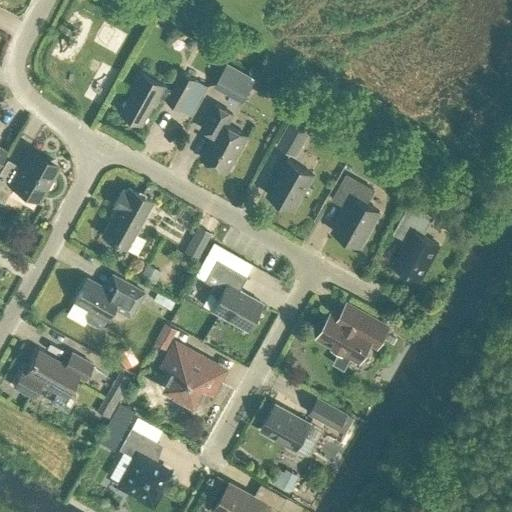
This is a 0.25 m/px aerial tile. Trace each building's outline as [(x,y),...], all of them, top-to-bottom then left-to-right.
[(213,85),(241,101),(255,76),(227,61),(213,85)] [(133,91),(121,111),(142,123),(153,103),(155,104),(160,95),(167,99),(166,99),(191,113),(207,84),(182,70),(172,88),(139,70),(129,89),(133,91)] [(201,156),(227,170),(247,135),(228,124),(234,113),(216,103),(202,128),(213,134),(201,156)] [(276,143),(296,155),(316,119),(296,108),(276,143)] [(56,166),(28,150),(13,176),(0,168),(0,200),(1,202),(11,185),(36,200),(56,166)] [(286,158),(267,193),(294,208),(313,173),(286,158)] [(332,230),(360,245),(380,210),(365,202),(373,188),(346,173),(333,198),(346,205),(332,230)] [(112,205),(115,207),(100,234),(125,247),(135,252),(144,237),(133,232),(151,200),(127,187),(125,190),(121,188),(112,205)] [(87,194),(69,244),(93,253),(111,203),(87,194)] [(407,239),(393,264),(420,278),(439,243),(422,234),(432,216),(410,203),(394,231),(407,239)] [(179,254),(194,262),(210,231),(196,224),(179,254)] [(215,258),(207,273),(203,280),(212,285),(209,291),(216,298),(210,309),(245,328),(260,301),(237,288),(245,275),(215,258)] [(145,262),(139,274),(155,283),(161,271),(145,262)] [(102,286),(86,276),(73,299),(88,308),(85,313),(86,319),(96,324),(101,322),(111,305),(129,315),(143,290),(110,271),(102,286)] [(331,310),(317,336),(340,349),(333,362),(344,368),(351,355),(359,360),(370,341),(378,346),(390,326),(367,313),(345,301),(338,314),(331,310)] [(153,341),(165,348),(172,334),(183,340),(186,335),(163,322),(153,341)] [(174,340),(168,350),(160,365),(172,371),(163,386),(190,401),(198,386),(210,392),(223,368),(181,345),(174,340)] [(22,367),(12,384),(31,395),(37,386),(45,384),(56,391),(49,403),(66,413),(73,400),(63,395),(75,375),(82,379),(91,362),(70,351),(63,363),(37,348),(25,369),(22,367)] [(125,369),(137,363),(130,349),(118,356),(125,369)] [(95,409),(107,416),(129,377),(117,371),(95,409)] [(338,428),(346,432),(354,416),(347,412),(348,411),(317,394),(308,412),(338,428)] [(119,401),(97,440),(112,449),(134,410),(119,401)] [(275,402),(260,429),(296,449),(311,422),(275,402)] [(161,488),(172,468),(150,456),(159,441),(130,425),(117,448),(131,455),(114,484),(135,496),(134,498),(152,508),(163,489),(161,488)] [(255,488),(262,472),(244,464),(236,480),(255,488)] [(271,480),(290,489),(298,473),(285,467),(284,470),(278,467),(271,480)] [(254,494),(229,480),(213,510),(215,511),(260,511),(267,501),(280,509),(287,496),(261,482),(254,494)]
